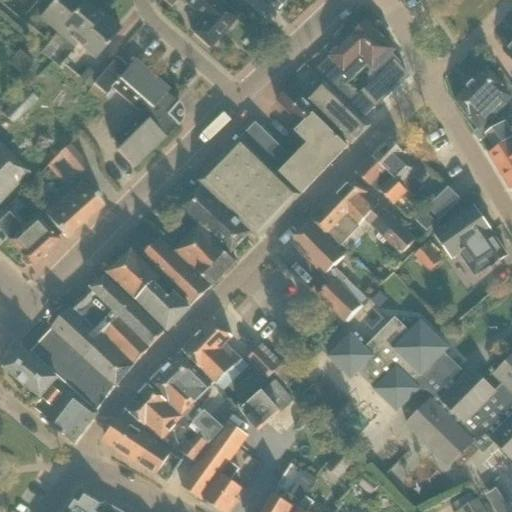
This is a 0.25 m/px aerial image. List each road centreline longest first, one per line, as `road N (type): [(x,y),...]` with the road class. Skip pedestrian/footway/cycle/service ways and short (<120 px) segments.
road 1 (residential): [(80,463),(430,86)]
road 2 (tertiary): [(28,300),(237,98)]
road 3 (residential): [(511,220),(430,86)]
road 4 (tertiary): [(237,98),(344,0)]
road 5 (residential): [(237,98),(154,26),(141,0)]
